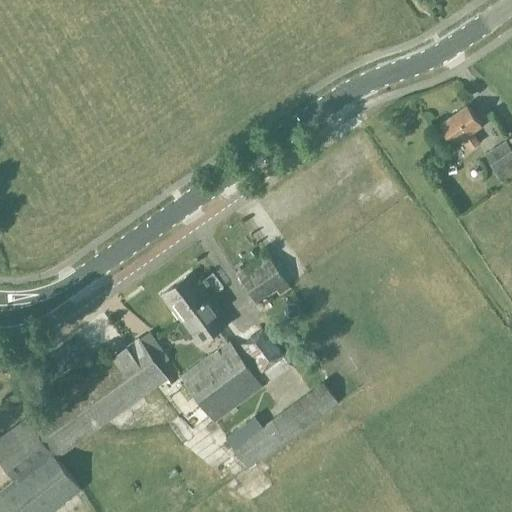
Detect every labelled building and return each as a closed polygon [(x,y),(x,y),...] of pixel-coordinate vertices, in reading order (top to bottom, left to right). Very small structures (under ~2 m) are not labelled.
[(464,140),(473,134),(483,127),(468,106),(440,126),(455,146),(464,140)] [(504,181),(511,176),(511,149),(507,141),(486,154),(498,172),(504,181)] [(360,188),(368,206),(393,196),(386,178),(360,188)] [(268,253),(237,274),(257,303),(277,290),(280,295),(291,288),(268,253)] [(191,340),(195,337),(200,344),(229,323),(192,273),(163,294),(183,321),(180,324),(179,327),(185,335),(188,335),(191,340)] [(242,344),(262,372),(264,371),(271,380),(291,365),(264,328),(242,344)] [(0,437),(0,459),(16,481),(0,493),(0,511),(53,511),(82,490),(57,459),(155,389),(162,398),(175,388),(159,366),(169,359),(150,333),(141,339),(140,337),(0,437)] [(230,341),(183,378),(216,422),(264,385),(230,341)] [(248,469),(339,403),(324,382),(262,427),(255,418),(227,439),(248,469)]
